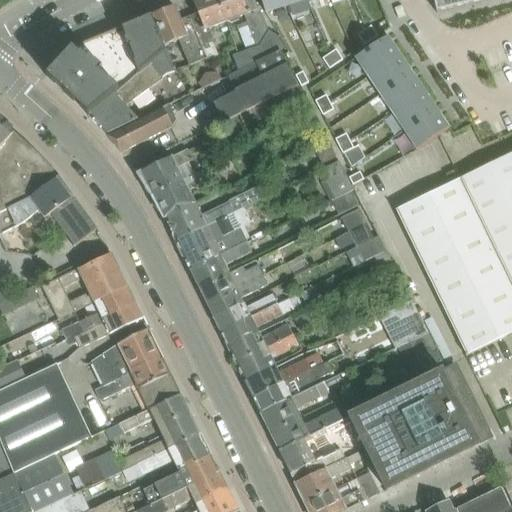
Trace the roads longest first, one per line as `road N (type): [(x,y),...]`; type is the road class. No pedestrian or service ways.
road 1 (tertiary): [(277,511),(120,203),(64,132),(0,77)]
road 2 (unclassified): [(382,511),(511,448)]
